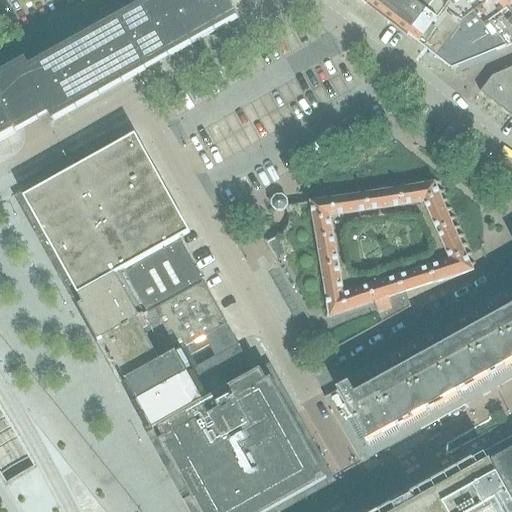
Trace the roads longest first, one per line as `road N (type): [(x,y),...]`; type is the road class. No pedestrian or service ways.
road 1 (residential): [(304,390),(139,98)]
road 2 (residential): [(511,275),(304,390)]
road 3 (residential): [(139,98),(301,4)]
road 4 (residential): [(432,97),(301,4)]
road 5 (residential): [(74,511),(0,381)]
